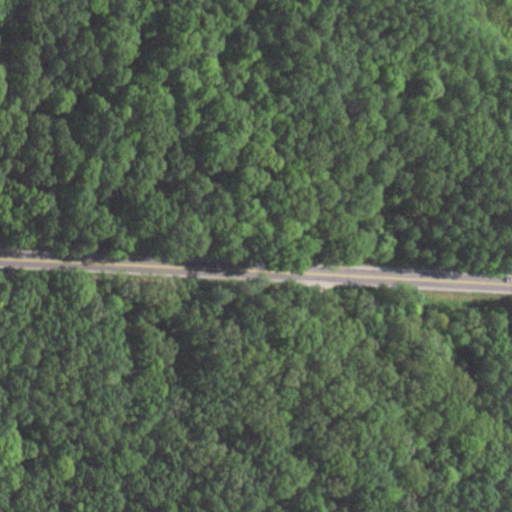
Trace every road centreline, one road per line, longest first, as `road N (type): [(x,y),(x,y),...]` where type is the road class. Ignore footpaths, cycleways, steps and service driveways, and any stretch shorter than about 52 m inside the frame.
road 1 (tertiary): [(511,282),(0,258)]
road 2 (track): [(416,511),(410,458),(310,272)]
